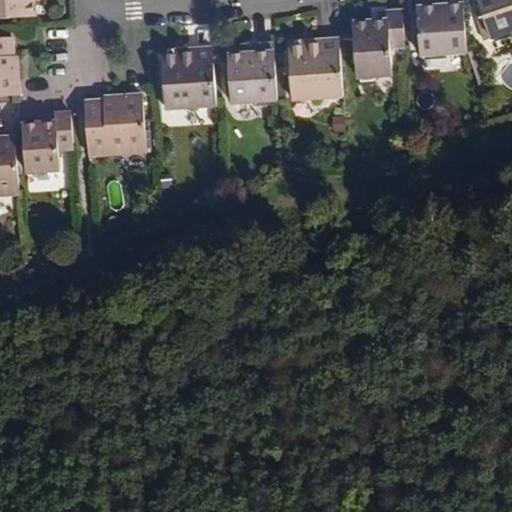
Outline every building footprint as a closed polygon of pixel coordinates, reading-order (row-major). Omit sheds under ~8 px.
[(0,0),(0,17),(37,15),(36,0),(0,0)] [(466,5),(451,6),(442,7),(441,0),(418,0),(423,57),(469,53),(466,5)] [(511,0),(482,0),(486,11),(496,39),(511,32),(511,0)] [(479,13),(488,41),(496,39),(486,11),(479,13)] [(388,14),(388,21),(389,27),(373,27),(373,22),(354,23),(358,76),(391,74),(391,49),(407,48),(404,13),(388,14)] [(0,96),(21,95),(20,81),(19,56),(16,57),(14,38),(0,38),(0,96)] [(345,97),(342,39),(317,41),(317,49),(294,51),(297,100),(345,97)] [(317,49),(317,41),(293,42),(294,51),(317,49)] [(280,101),(275,45),(254,46),(254,54),(245,54),(230,55),(233,103),(280,101)] [(254,54),(254,46),(244,46),(245,54),(254,54)] [(190,57),(165,58),(169,109),(219,106),(215,48),(190,50),(190,57)] [(190,57),(190,50),(165,51),(165,58),(190,57)] [(108,101),(88,103),(89,112),(90,132),(91,155),(148,152),(144,95),(108,97),(108,101)] [(74,113),(57,114),(58,117),(41,118),(41,124),(26,125),(29,172),(62,170),(60,149),(77,148),(74,113)] [(0,194),(21,193),(17,137),(0,138),(0,194)] [(294,274),(341,259),(340,257),(343,255),(335,235),(287,250),(294,274)]
